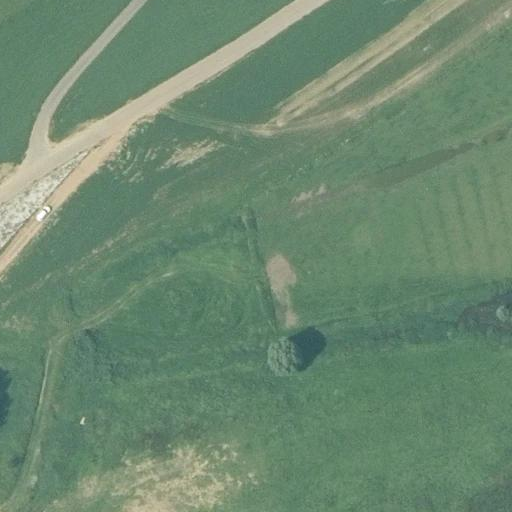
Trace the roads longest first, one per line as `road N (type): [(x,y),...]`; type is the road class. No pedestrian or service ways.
road 1 (unclassified): [(0,200),(314,0)]
road 2 (track): [(113,125),(78,180),(0,265)]
